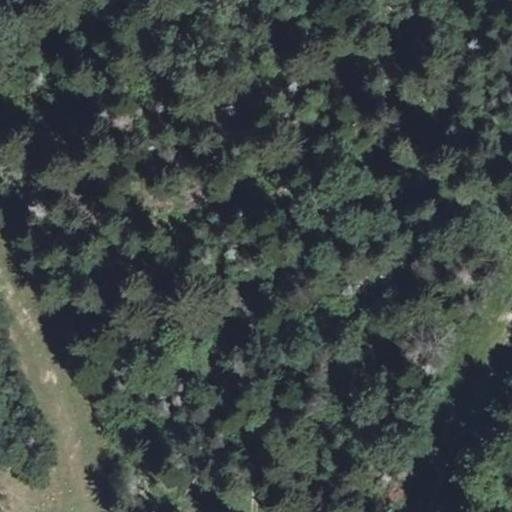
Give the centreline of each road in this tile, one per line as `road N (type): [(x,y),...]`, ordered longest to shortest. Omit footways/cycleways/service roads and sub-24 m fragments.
road 1 (track): [(0,271),(62,401),(97,511)]
road 2 (track): [(422,511),(511,310)]
